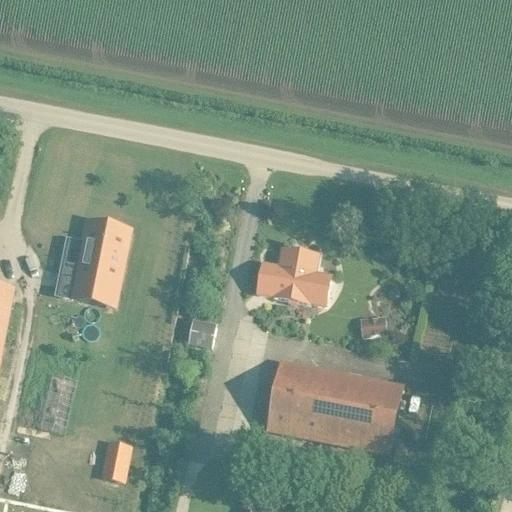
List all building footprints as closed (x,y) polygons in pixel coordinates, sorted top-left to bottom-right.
[(88,224),(83,245),(76,283),(117,292),(129,233),(88,224)] [(331,279),(315,276),(318,258),(282,251),(278,269),(262,266),(257,296),(273,299),(309,306),(325,308),(331,279)] [(0,288),(0,359),(14,291),(0,288)] [(211,351),(216,327),(192,322),(188,346),(211,351)] [(389,458),(403,388),(281,364),(267,434),(389,458)] [(69,511),(0,498),(0,511),(69,511)]
